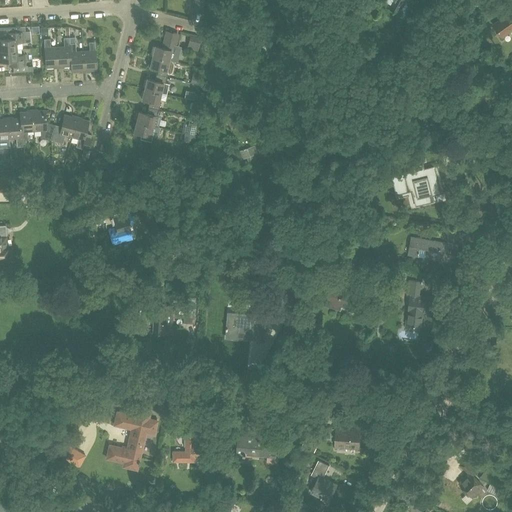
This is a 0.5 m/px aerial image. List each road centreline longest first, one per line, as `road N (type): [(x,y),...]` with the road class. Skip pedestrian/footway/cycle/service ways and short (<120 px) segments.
road 1 (residential): [(376,511),(430,401),(191,386),(0,388)]
road 2 (track): [(430,401),(511,241)]
road 3 (residential): [(0,14),(131,12)]
